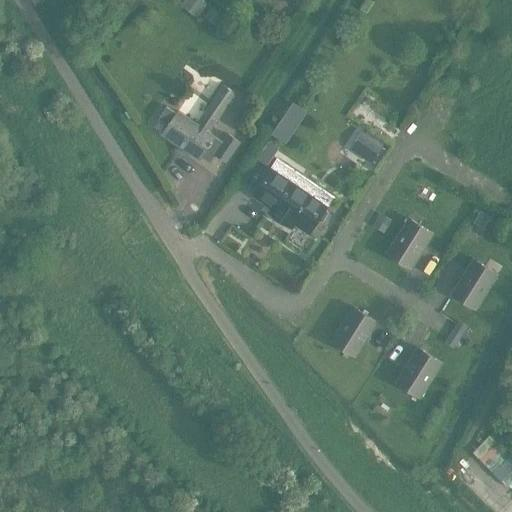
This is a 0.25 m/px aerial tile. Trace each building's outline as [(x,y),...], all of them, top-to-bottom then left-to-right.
[(199,0),(186,0),(181,6),(196,19),(207,6),(205,5),(199,0)] [(212,9),(204,18),(215,27),(223,17),(212,9)] [(204,115),(196,126),(208,134),(215,123),(235,95),(223,87),(204,115)] [(166,109),(157,122),(167,128),(162,136),(200,162),(202,159),(209,164),(214,156),(226,164),(241,143),(229,135),(223,144),(208,134),(196,126),(177,113),(175,116),(166,109)] [(511,124),(505,121),(490,146),(511,158),(511,124)] [(364,133),(352,149),(372,163),(384,146),(364,133)] [(269,142),(257,160),(268,167),(279,150),(269,142)] [(273,168),(254,195),(273,208),(270,213),(292,227),(295,223),(309,233),(317,221),(323,222),(328,213),(326,209),(328,205),(273,168)] [(481,210),(474,223),(485,229),(492,216),(481,210)] [(379,218),(374,227),(385,233),(390,225),(379,218)] [(409,218),(387,253),(412,268),(433,234),(409,218)] [(474,259),(452,294),(476,309),(498,274),(474,259)] [(353,307),(332,341),(356,356),(377,322),(353,307)] [(458,323),(453,332),(462,338),(468,342),(473,334),(467,330),(468,329),(458,323)] [(453,332),(447,340),(457,346),(462,338),(453,332)] [(418,348),(397,382),(421,397),(442,363),(418,348)] [(474,452),(511,481),(511,478),(511,451),(489,434),(474,452)]
